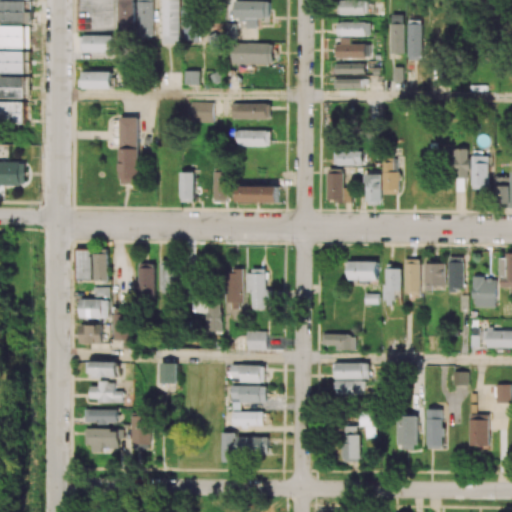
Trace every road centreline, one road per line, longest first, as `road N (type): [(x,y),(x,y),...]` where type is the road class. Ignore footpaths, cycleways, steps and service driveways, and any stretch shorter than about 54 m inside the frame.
road 1 (residential): [(306,0),(301,511)]
road 2 (tertiary): [(59,0),(55,511)]
road 3 (residential): [(511,491),(56,486)]
road 4 (residential): [(511,229),(58,222)]
